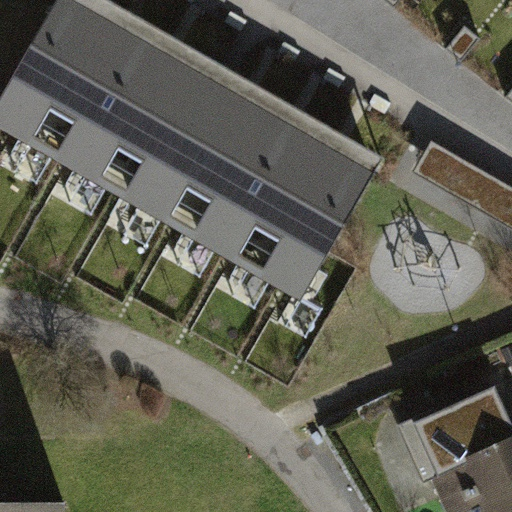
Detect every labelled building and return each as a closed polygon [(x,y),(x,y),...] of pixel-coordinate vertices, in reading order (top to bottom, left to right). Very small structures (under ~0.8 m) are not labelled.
[(81,85),(107,100),(142,38),(75,0),(62,0),(30,56),(81,85)] [(133,114),(184,144),(219,82),(142,38),(107,100),(133,114)] [(81,85),(30,56),(0,108),(0,122),(45,148),(81,85)] [(235,173),(261,187),(296,126),(219,82),(184,144),(235,173)] [(107,100),(81,85),(45,148),(96,177),(133,114),(107,100)] [(0,106),(8,92),(0,87),(0,106)] [(184,144),(133,114),(96,177),(148,207),(184,144)] [(286,202),(338,231),(373,169),(296,126),(261,187),(286,202)] [(235,173),(184,144),(148,207),(199,236),(235,173)] [(511,186),(433,145),(418,173),(511,222),(511,186)] [(261,187),(235,173),(199,236),(250,265),(286,202),(261,187)] [(338,231),(286,202),(250,265),(302,294),(338,231)] [(452,511),(511,511),(511,425),(494,387),(440,412),(438,407),(402,423),(428,480),(436,477),(452,511)] [(0,511),(64,511),(64,502),(0,502),(0,511)]
